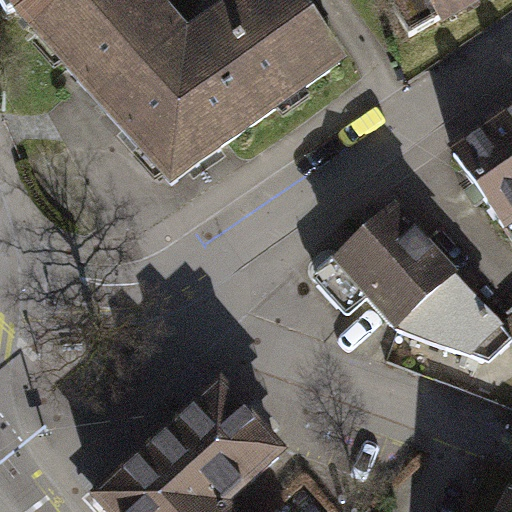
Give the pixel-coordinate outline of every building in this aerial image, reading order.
[(4,0),(6,4),(33,42),(81,0),(4,0)] [(289,0),(256,0),(187,60),(134,0),(81,0),(33,42),(177,208),(345,64),(289,0)] [(386,0),(408,38),(475,0),(386,0)] [(511,241),(511,118),(455,158),(511,241)] [(484,377),(511,354),(394,219),(311,291),(342,327),(366,306),(397,341),(484,377)] [(208,413),(94,511),(251,511),(276,491),(208,413)]
